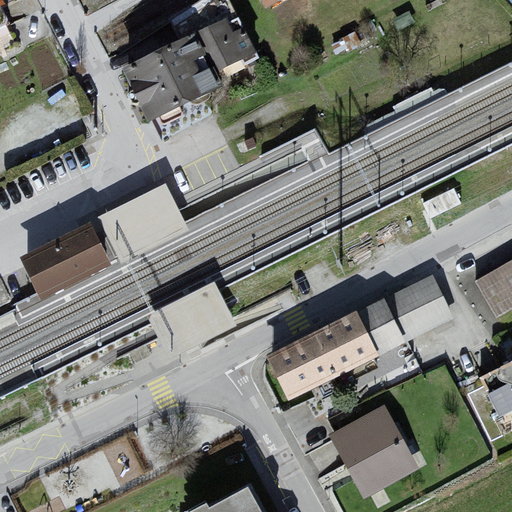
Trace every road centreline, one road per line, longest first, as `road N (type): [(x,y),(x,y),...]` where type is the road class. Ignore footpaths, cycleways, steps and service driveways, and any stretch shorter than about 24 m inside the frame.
road 1 (residential): [(0,232),(130,168),(53,0)]
road 2 (residential): [(511,214),(219,363)]
road 3 (residential): [(219,363),(0,472)]
road 4 (residential): [(219,363),(300,511)]
